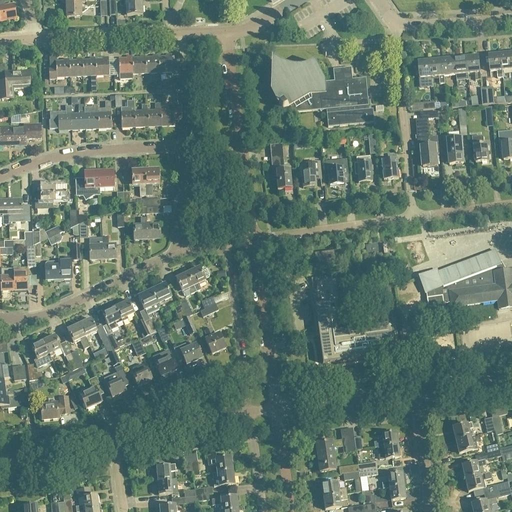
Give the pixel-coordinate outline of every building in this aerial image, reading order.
[(120,7),(126,7),(126,16),(142,16),(142,0),(126,1),(120,1),(120,7)] [(80,18),(82,18),(81,4),(66,5),(67,19),(74,18),(74,20),(80,20),(80,18)] [(83,14),(97,14),(97,4),(83,4),(83,14)] [(16,19),(13,5),(5,7),(0,7),(0,19),(1,22),(16,19)] [(511,70),(511,53),(501,55),(502,71),(511,70)] [(179,61),(172,61),(172,55),(166,56),(166,58),(159,58),(159,74),(172,74),(172,76),(180,76),(179,61)] [(503,79),(502,71),(501,55),(489,56),(490,72),(497,72),(497,79),(503,79)] [(153,58),(146,58),(145,58),(146,75),(159,74),(159,58),(159,56),(153,56),(153,58)] [(133,75),(132,59),(132,57),(127,57),(127,59),(119,60),(120,81),(133,80),(133,75)] [(140,59),(132,59),(133,75),(146,75),(145,58),(146,58),(145,57),(140,57),(140,59)] [(475,81),(481,81),(478,57),(466,58),(468,75),(475,74),(475,81)] [(109,76),(109,58),(103,58),(103,60),(96,61),(95,61),(96,77),(109,76)] [(468,75),(466,58),(454,59),(456,76),(456,81),(469,80),(468,75)] [(77,62),(69,62),(70,78),(83,77),(83,61),(82,59),(77,60),(77,62)] [(90,61),(83,61),(83,77),(91,77),(91,86),(96,86),(96,77),(95,61),(96,61),(95,59),(90,59),(90,61)] [(442,60),(444,77),(456,76),(454,59),(442,60)] [(70,78),(69,62),(69,60),(63,60),(63,62),(55,62),(56,68),(49,68),(49,80),(57,80),(57,79),(70,78)] [(432,78),(439,77),(440,85),(445,84),(444,77),(442,60),(431,61),(432,78)] [(369,110),(367,94),(367,90),(366,79),(352,80),(351,68),(333,70),(334,82),(325,83),(325,80),(314,62),(312,63),(312,64),(310,65),(308,66),(307,67),(306,66),(303,68),(302,68),(299,69),(298,68),(297,68),(294,70),(293,68),(290,70),(288,68),(287,68),(284,69),(283,66),(281,66),(279,67),(277,64),(275,63),(273,64),(273,62),(271,61),(274,91),(281,104),(278,106),(280,109),(281,110),(282,111),(283,111),(284,110),(290,107),(293,113),(326,110),(326,114),(328,128),(374,124),(372,110),(369,110)] [(432,78),(431,61),(418,62),(420,79),(421,88),(427,88),(433,88),(432,78)] [(30,88),(29,73),(5,74),(6,83),(0,83),(0,101),(14,100),(13,89),(30,88)] [(135,128),(134,112),(135,112),(134,102),(127,102),(127,108),(121,109),(121,129),(135,128)] [(98,130),(112,130),(111,103),(105,103),(105,110),(97,110),(98,130)] [(155,112),(148,112),(147,112),(148,128),(161,127),(160,111),(160,105),(154,105),(155,112)] [(84,109),(84,106),(79,106),(79,115),(71,115),(72,131),(85,131),(84,109)] [(92,109),(84,109),(85,131),(98,130),(97,110),(97,106),(92,107),(92,109)] [(135,128),(148,128),(147,112),(148,112),(147,106),(142,106),(142,112),(135,112),(134,112),(135,128)] [(72,131),(71,115),(71,107),(65,107),(65,115),(58,116),(58,114),(51,114),(51,113),(50,113),(50,121),(49,121),(49,130),(58,130),(59,132),(72,131)] [(174,121),(182,121),(181,108),(168,108),(168,110),(160,111),(161,127),(175,127),(174,121)] [(416,121),(419,155),(422,154),(423,168),(438,167),(437,155),(440,155),(438,136),(430,137),(428,120),(439,119),(438,112),(420,114),(421,120),(416,121)] [(41,140),(40,125),(24,126),(24,130),(0,131),(0,147),(25,146),(25,140),(41,140)] [(489,162),(487,145),(484,145),(483,138),(482,137),(472,137),(473,147),(474,147),(476,163),(489,162)] [(464,164),(462,147),(461,138),(448,139),(448,148),(449,166),(464,164)] [(511,160),(511,142),(502,144),(504,161),(511,160)] [(290,170),(284,171),(282,145),(270,146),(272,176),(276,175),(277,191),(292,190),(290,170)] [(398,180),(397,165),(396,155),(387,156),(388,161),(382,161),(383,181),(398,180)] [(372,182),(370,162),(370,157),(356,158),(357,164),(354,164),(355,176),(358,175),(358,184),(372,182)] [(328,171),(329,186),(343,185),(342,177),(348,176),(346,161),(325,162),(326,171),(328,171)] [(315,180),(321,179),(319,163),(308,164),(308,173),(301,174),(303,189),(316,188),(315,180)] [(158,170),(145,171),(146,197),(152,197),(152,189),(152,186),(159,185),(159,177),(160,177),(160,172),(158,172),(158,170)] [(146,197),(145,171),(132,172),(133,187),(139,186),(140,198),(146,197)] [(113,189),(113,172),(99,173),(99,189),(113,189)] [(85,174),(85,180),(75,180),(76,198),(83,198),(86,202),(94,196),(100,196),(99,189),(99,173),(85,174)] [(66,201),(66,187),(53,188),(54,209),(58,209),(58,202),(59,202),(59,204),(66,203),(66,201)] [(54,209),(53,188),(40,188),(40,193),(35,193),(35,210),(54,209)] [(160,208),(159,200),(146,200),(146,208),(160,208)] [(9,220),(8,202),(0,202),(0,218),(3,218),(3,220),(9,220)] [(29,207),(22,207),(21,202),(8,202),(9,220),(9,223),(29,222),(29,207)] [(171,207),(160,208),(146,208),(146,215),(171,214),(171,207)] [(79,225),(79,217),(79,211),(69,212),(70,229),(71,229),(79,225)] [(147,241),(146,227),(146,219),(140,219),(141,227),(133,228),(134,242),(147,241)] [(88,240),(88,221),(79,225),(80,237),(80,240),(88,240)] [(80,237),(79,225),(71,229),(73,232),(73,236),(76,237),(80,237)] [(115,260),(115,246),(108,247),(108,237),(107,237),(107,225),(102,225),(102,237),(102,239),(103,261),(115,260)] [(160,240),(159,226),(146,227),(147,241),(160,240)] [(57,235),(54,229),(51,230),(50,227),(43,230),(44,230),(48,240),(54,237),(57,235)] [(112,242),(122,242),(122,231),(112,231),(112,242)] [(62,239),(59,234),(57,235),(54,237),(57,244),(61,242),(62,239)] [(57,244),(54,237),(48,240),(51,247),(57,244)] [(90,262),(103,261),(102,239),(89,239),(90,262)] [(72,245),(72,262),(81,262),(81,244),(72,245)] [(378,255),(376,246),(366,247),(367,257),(378,255)] [(35,268),(35,257),(35,248),(26,249),(27,269),(35,268)] [(511,270),(503,272),(501,266),(495,251),(437,273),(437,271),(419,277),(426,294),(427,299),(426,299),(429,315),(445,312),(443,304),(451,303),(451,309),(452,309),(452,308),(467,306),(467,307),(467,306),(482,304),(482,305),(483,304),(497,302),(499,311),(499,310),(511,308),(511,270)] [(335,265),(333,252),(314,255),(316,268),(335,265)] [(72,281),(71,266),(71,260),(70,260),(69,257),(63,257),(64,260),(58,260),(58,262),(59,281),(72,281)] [(27,292),(26,272),(19,272),(19,262),(13,262),(13,269),(13,278),(14,292),(27,292)] [(59,281),(58,262),(47,263),(45,265),(46,282),(59,281)] [(199,268),(188,274),(196,292),(201,290),(198,284),(205,281),(205,280),(208,278),(209,276),(206,268),(203,268),(200,269),(199,268)] [(14,292),(13,278),(13,269),(0,270),(1,293),(14,292)] [(196,292),(188,274),(182,276),(181,275),(177,277),(177,279),(176,279),(184,296),(186,297),(191,295),(196,292)] [(171,298),(165,284),(151,291),(158,304),(171,298)] [(144,311),(145,310),(147,315),(160,309),(157,305),(158,304),(151,291),(138,297),(144,311)] [(215,305),(212,298),(201,303),(205,310),(215,305)] [(134,314),(128,302),(127,302),(126,299),(120,302),(121,305),(115,308),(122,323),(128,320),(127,318),(134,314)] [(192,316),(184,299),(179,302),(181,306),(187,319),(189,317),(192,316)] [(335,303),(315,305),(323,364),(396,355),(391,320),(390,320),(391,325),(338,332),(334,304),(335,303)] [(203,318),(218,311),(216,305),(200,313),(203,318)] [(187,319),(181,306),(174,309),(180,322),(183,321),(187,319)] [(117,325),(122,323),(115,308),(102,314),(111,332),(118,328),(117,325)] [(183,321),(190,336),(197,333),(189,317),(187,319),(183,321)] [(97,332),(91,319),(79,325),(85,338),(97,332)] [(156,333),(150,320),(144,323),(150,336),(156,333)] [(150,336),(144,323),(143,321),(138,323),(145,338),(150,336)] [(90,347),(85,338),(79,325),(67,330),(73,343),(79,340),(84,350),(90,347)] [(162,343),(169,340),(165,329),(157,332),(162,343)] [(225,349),(219,335),(214,337),(211,330),(205,332),(208,339),(205,341),(212,355),(225,349)] [(61,350),(55,336),(43,342),(50,358),(55,356),(54,353),(61,350)] [(116,343),(113,336),(107,338),(114,353),(132,344),(129,337),(116,343)] [(114,353),(107,338),(102,341),(108,355),(114,353)] [(146,355),(140,341),(131,345),(137,358),(146,355)] [(52,362),(50,358),(43,342),(31,347),(37,360),(34,362),(38,369),(52,362)] [(191,364),(192,367),(202,362),(201,360),(202,359),(196,345),(187,349),(185,344),(174,349),(179,360),(183,359),(186,366),(191,364)] [(83,367),(76,352),(71,354),(78,370),(83,367)] [(120,364),(115,353),(109,356),(114,367),(120,364)] [(78,370),(71,354),(65,357),(72,372),(78,370)] [(162,377),(177,371),(171,358),(156,364),(162,377)] [(152,382),(147,370),(145,368),(145,367),(144,366),(143,366),(142,365),(141,365),(133,369),(132,370),(132,371),(132,372),(132,373),(132,374),(133,376),(138,388),(152,382)] [(7,367),(4,367),(0,366),(0,380),(3,380),(9,379),(7,367)] [(130,385),(121,366),(114,370),(117,374),(104,380),(107,385),(106,386),(112,399),(126,393),(124,388),(130,385)] [(83,367),(69,374),(71,378),(85,372),(83,367)] [(102,404),(99,397),(104,395),(96,378),(88,382),(92,391),(80,396),(86,411),(102,404)] [(33,410),(30,390),(24,391),(25,397),(26,411),(33,410)] [(26,411),(25,397),(14,398),(14,392),(5,393),(0,393),(0,407),(5,407),(6,409),(16,408),(18,411),(26,411)] [(69,415),(67,398),(60,399),(60,405),(57,406),(57,405),(41,407),(42,416),(40,416),(41,421),(42,421),(42,422),(59,420),(58,416),(69,415)] [(498,417),(492,418),(495,432),(497,436),(503,434),(498,417)] [(487,434),(495,432),(492,418),(484,420),(487,434)] [(470,437),(468,430),(473,429),(471,423),(452,428),(455,441),(470,437)] [(383,441),(374,443),(375,448),(377,448),(398,445),(396,433),(382,435),(383,441)] [(478,450),(476,442),(480,441),(479,437),(475,438),(474,436),(470,437),(455,441),(459,454),(478,450)] [(354,439),(355,451),(362,450),(361,438),(354,439)] [(356,452),(355,451),(354,439),(342,440),(343,453),(352,452),(356,452)] [(331,442),(330,442),(316,444),(319,473),(335,471),(331,442)] [(486,447),(487,454),(500,450),(498,444),(486,447)] [(400,458),(398,445),(377,448),(379,461),(400,458)] [(511,447),(500,450),(501,457),(511,453),(511,447)] [(358,469),(358,472),(377,469),(376,463),(364,464),(362,450),(355,451),(356,452),(358,465),(358,466),(358,469)] [(485,461),(501,457),(500,450),(487,454),(475,457),(476,463),(461,466),(465,479),(484,474),(482,467),(485,466),(484,461),(485,460),(485,461)] [(511,460),(511,453),(501,457),(503,463),(511,460)] [(233,472),(231,458),(223,459),(223,455),(208,457),(209,466),(216,466),(217,474),(233,472)] [(191,463),(192,473),(192,476),(199,475),(197,462),(191,463)] [(176,480),(175,466),(156,468),(157,482),(171,481),(176,480)] [(358,469),(358,466),(338,469),(339,476),(343,475),(347,475),(352,474),(355,473),(359,473),(359,472),(358,472),(358,469)] [(378,475),(377,469),(358,472),(359,472),(359,473),(359,478),(370,477),(372,476),(378,475)] [(234,485),(233,476),(233,472),(217,474),(212,474),(213,480),(214,488),(219,487),(234,485)] [(359,478),(359,473),(355,473),(352,474),(347,475),(343,475),(343,476),(344,481),(359,479),(359,478)] [(489,473),(484,475),(484,474),(465,479),(468,493),(473,492),(483,490),(485,489),(483,481),(491,479),(489,473)] [(405,475),(402,475),(402,474),(387,476),(388,483),(382,484),(383,490),(389,489),(404,487),(403,481),(405,481),(405,475)] [(159,496),(172,495),(171,481),(157,482),(159,496)] [(323,498),(346,494),(346,489),(338,490),(337,483),(321,485),(323,498)] [(495,486),(497,492),(510,490),(508,483),(495,486)] [(391,501),(405,499),(404,487),(389,489),(391,501)] [(195,490),(196,497),(208,495),(213,494),(212,488),(195,490)] [(75,507),(76,511),(87,511),(99,510),(97,496),(91,497),(90,490),(77,492),(78,499),(84,498),(85,506),(75,507)] [(483,490),(473,492),(474,498),(484,495),(483,490)] [(511,495),(510,490),(497,492),(497,496),(498,499),(511,495)] [(341,508),(339,500),(347,499),(346,494),(323,498),(325,511),(341,508)] [(222,511),(231,511),(238,511),(236,497),(211,501),(212,507),(222,506),(222,511)] [(196,504),(195,498),(185,499),(172,500),(172,506),(160,507),(160,511),(175,511),(175,506),(196,504)] [(492,511),(491,506),(496,505),(495,499),(477,504),(471,505),(472,511),(492,511)] [(64,501),(65,511),(72,511),(71,500),(64,501)]
